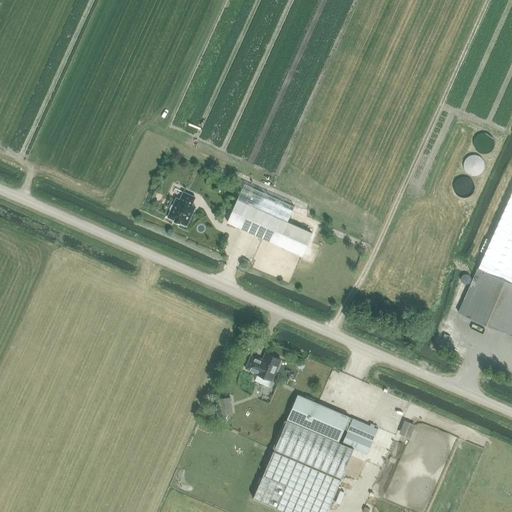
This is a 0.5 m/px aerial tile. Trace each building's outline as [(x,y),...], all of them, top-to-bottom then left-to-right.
[(494,141),(494,140),(494,137),(492,134),(489,132),(485,131),(482,132),(480,133),(478,134),(476,137),(476,140),(476,143),(478,147),(481,149),(484,150),(487,149),(489,149),(491,148),(493,145),(494,141)] [(483,161),(483,160),(482,157),(480,154),(478,152),(476,151),(474,151),(471,152),(469,152),(467,154),(465,156),(465,158),(464,160),(465,164),(467,167),(469,168),(473,170),(476,169),(478,168),(480,167),(482,164),(483,161)] [(471,179),(471,176),(469,174),(467,172),(464,171),(462,171),(459,173),(457,176),(456,178),(456,181),(458,184),(460,185),(463,186),(466,186),(468,185),(470,183),(471,181),(471,179)] [(209,180),(209,181),(208,182),(208,183),(208,184),(208,185),(208,186),(209,187),(209,188),(210,188),(211,189),(211,190),(212,190),(213,191),(214,191),(215,191),(216,191),(217,190),(218,190),(219,189),(220,189),(221,188),(221,187),(221,186),(222,185),(222,184),(222,183),(222,182),(221,181),(221,180),(220,179),(219,178),(218,177),(217,177),(216,177),(215,177),(214,177),(213,177),(212,177),(211,178),(210,178),(210,179),(209,180)] [(223,188),(223,189),(222,190),(222,191),(222,192),(223,193),(223,194),(224,194),(224,195),(225,196),(226,196),(227,197),(228,197),(229,197),(230,197),(231,197),(232,197),(233,196),(234,196),(235,195),(235,194),(236,193),(236,192),(236,191),(236,190),(236,189),(236,188),(236,187),(235,186),(234,185),(233,184),(232,184),(231,183),(230,183),(229,183),(228,183),(227,184),(226,184),(225,184),(225,185),(224,186),(223,187),(223,188)] [(293,208),(243,186),(227,223),(301,257),(312,234),(287,223),(293,208)] [(511,191),(478,269),(480,270),(492,276),(494,273),(499,275),(498,279),(511,285),(511,191)] [(170,210),(170,211),(167,218),(186,227),(195,208),(191,206),(195,198),(183,193),(180,200),(176,199),(173,206),(171,206),(170,210)] [(494,273),(492,276),(480,270),(460,314),(511,337),(511,285),(498,279),(499,275),(494,273)] [(279,360),(265,354),(262,361),(251,356),(245,369),(256,373),(256,374),(270,381),(279,360)] [(371,442),(376,430),(296,394),(272,449),(251,496),(286,511),(323,511),(352,448),(365,454),(371,442)] [(409,438),(415,424),(404,419),(398,433),(409,438)]
